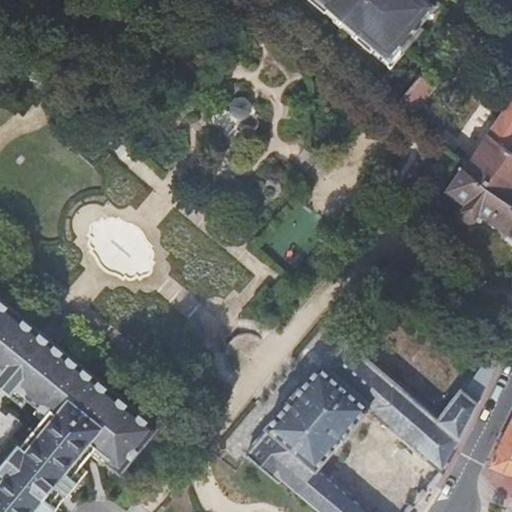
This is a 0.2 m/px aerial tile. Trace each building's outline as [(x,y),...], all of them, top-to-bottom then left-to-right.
[(307,0),(326,16),(331,10),(358,34),(353,39),(372,55),(377,49),(391,61),(400,51),(404,54),(424,32),(420,27),(435,9),(424,0),(307,0)] [(326,16),(353,39),(358,34),(331,10),(326,16)] [(406,56),(404,54),(400,51),(391,61),(377,49),(372,55),(391,72),(406,56)] [(416,77),(400,98),(416,111),(432,89),(416,77)] [(511,97),(488,136),(508,152),(511,145),(511,97)] [(488,136),(466,165),(463,170),(487,188),(510,205),(511,202),(511,151),(511,153),(508,152),(488,136)] [(487,188),(463,170),(446,193),(466,206),(460,213),(461,218),(470,223),(476,222),(480,216),(511,237),(511,206),(510,205),(487,188)] [(0,511),(55,511),(58,508),(52,503),(61,493),(67,498),(73,490),(79,483),(73,478),(82,467),(91,455),(96,450),(107,459),(105,462),(106,463),(120,475),(158,430),(0,300),(0,375),(1,376),(0,377),(0,385),(11,395),(16,389),(27,398),(39,408),(48,416),(43,421),(21,448),(18,446),(0,467),(0,471),(1,472),(0,473),(0,511)] [(268,429),(245,455),(277,484),(283,479),(319,511),(409,511),(412,508),(412,507),(405,505),(403,508),(404,509),(401,511),(367,511),(319,470),(344,440),(370,410),(390,428),(389,429),(421,456),(422,454),(441,471),(424,490),(420,487),(417,490),(422,497),(427,491),(436,486),(444,473),(500,365),(487,359),(465,392),(462,391),(440,420),(345,339),(321,367),(320,365),(302,387),(299,384),(282,403),(285,406),(267,428),(268,429)] [(490,352),(487,359),(500,365),(505,354),(498,350),(495,355),(490,352)] [(23,404),(27,398),(16,389),(11,395),(23,404)] [(34,414),(43,421),(48,416),(39,408),(34,414)] [(505,472),(511,474),(511,422),(503,441),(491,466),(505,472)] [(104,466),(106,463),(105,462),(107,459),(96,450),(91,455),(104,466)] [(73,478),(79,483),(88,473),(82,467),(73,478)] [(52,503),(58,508),(67,498),(61,493),(52,503)]
